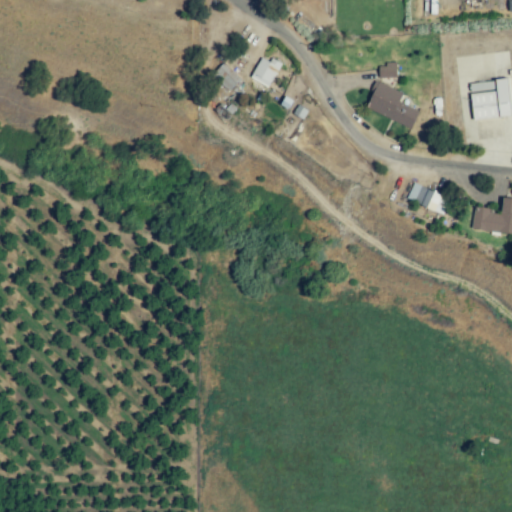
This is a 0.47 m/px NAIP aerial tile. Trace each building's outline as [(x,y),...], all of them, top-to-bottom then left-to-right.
[(270,87),(280,64),(261,56),(251,79),(270,87)] [(210,76),(227,92),(240,79),(222,63),(210,76)] [(396,64),(379,64),(379,77),(396,77),(396,64)] [(511,117),(509,80),(471,82),(473,119),(511,117)] [(419,110),(399,102),(403,93),(378,82),(367,110),(412,128),(419,110)] [(406,198),(443,215),(451,199),(414,182),(406,198)] [(471,229),(511,234),(511,198),(503,197),(501,214),(490,213),(491,209),(474,207),(471,229)]
